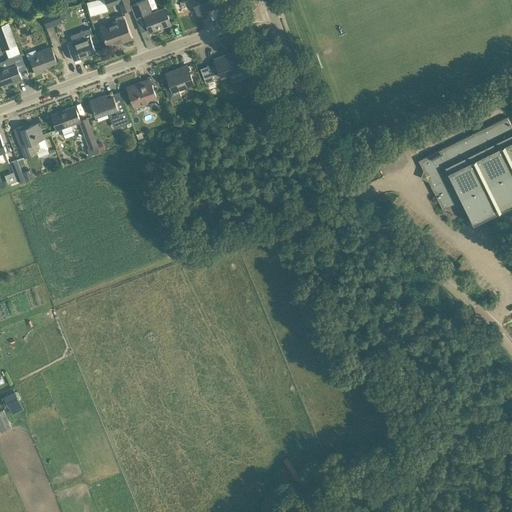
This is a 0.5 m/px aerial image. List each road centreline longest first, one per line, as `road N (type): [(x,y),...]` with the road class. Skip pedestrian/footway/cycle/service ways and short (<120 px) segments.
road 1 (unclassified): [(511,349),(332,168),(271,10)]
road 2 (residential): [(271,10),(0,110)]
